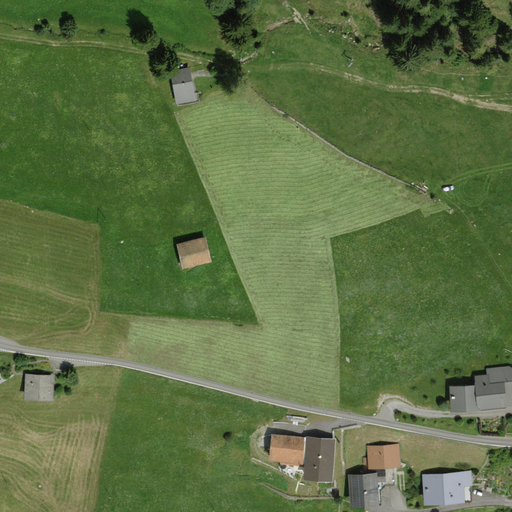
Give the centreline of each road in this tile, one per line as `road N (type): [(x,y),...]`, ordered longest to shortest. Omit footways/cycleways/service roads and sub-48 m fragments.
road 1 (unclassified): [(511,443),(287,404),(118,362),(0,346)]
road 2 (track): [(511,107),(440,87),(370,85),(305,65)]
road 3 (residential): [(369,506),(511,501)]
